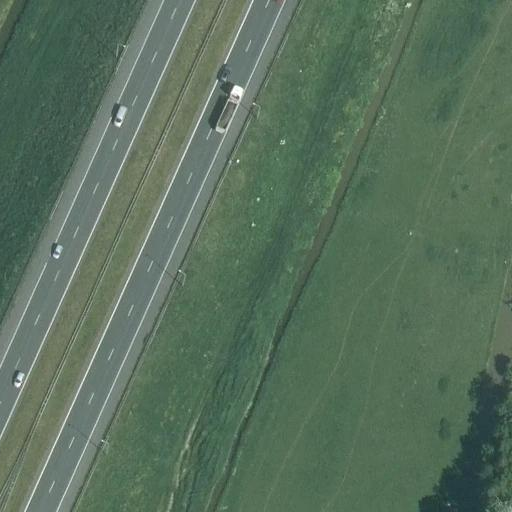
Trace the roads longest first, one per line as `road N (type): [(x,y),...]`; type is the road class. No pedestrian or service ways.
road 1 (motorway): [(41,511),(270,0)]
road 2 (motorway): [(183,0),(0,407)]
